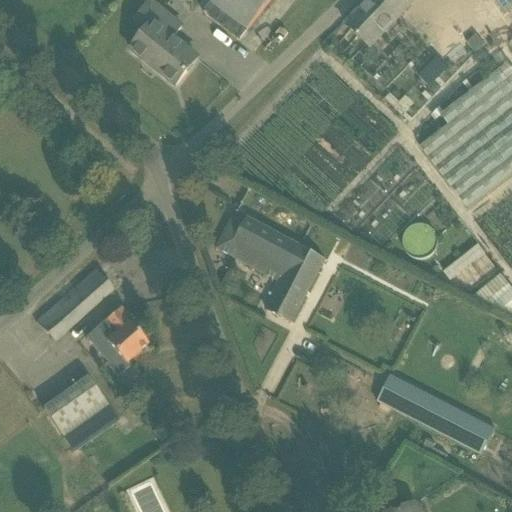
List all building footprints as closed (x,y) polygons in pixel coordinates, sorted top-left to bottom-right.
[(146,32),(130,51),(147,64),(148,63),(157,71),(174,85),(173,85),(176,88),(187,73),(185,72),(197,58),(174,40),(185,27),(151,0),(150,0),(133,22),(146,32)] [(271,0),(214,0),(203,14),(239,42),(271,0)] [(372,0),(346,27),(373,52),(421,0),(372,0)] [(474,55),(484,47),(476,37),(466,45),(474,55)] [(511,71),(508,66),(440,118),(448,128),(419,150),(467,213),(511,177),(511,71)] [(429,89),(439,80),(428,69),(418,78),(429,89)] [(394,110),(396,108),(399,105),(390,95),(385,101),(394,110)] [(407,184),(422,204),(435,194),(420,174),(407,184)] [(217,249),(249,266),(268,231),(258,226),(236,214),(217,249)] [(436,249),(437,243),(437,240),(435,236),(431,230),(425,226),(419,225),(415,226),(411,227),(406,231),(404,234),(402,237),(401,244),(403,250),(407,256),(412,259),(417,261),(420,261),(426,259),(432,255),(436,249)] [(324,261),(268,231),(249,266),(281,284),(266,311),(291,324),(324,261)] [(456,280),(459,284),(489,261),(478,247),(443,274),(451,284),(456,280)] [(114,291),(96,271),(37,325),(55,345),(114,291)] [(493,300),(501,311),(511,303),(511,291),(510,288),(506,290),(508,293),(503,297),(500,294),(493,300)] [(129,369),(125,365),(147,346),(129,324),(131,322),(120,310),(86,340),(108,365),(107,366),(118,379),(129,369)] [(481,457),(495,431),(388,376),(374,402),(481,457)] [(44,413),(65,441),(109,409),(88,380),(44,413)] [(162,426),(152,433),(160,444),(170,437),(162,426)]
